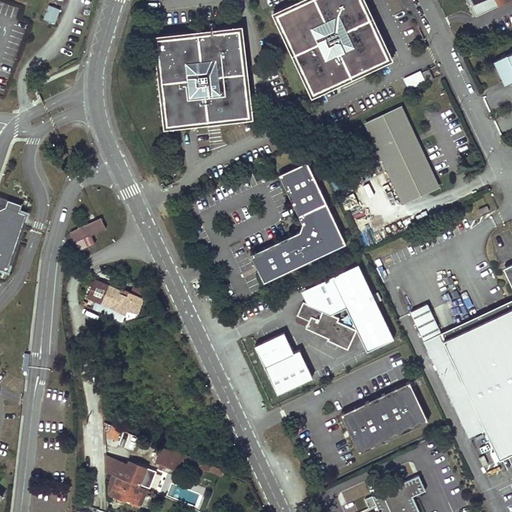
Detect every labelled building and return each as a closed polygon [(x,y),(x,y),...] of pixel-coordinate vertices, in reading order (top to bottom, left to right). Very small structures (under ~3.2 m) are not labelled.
[(364,0),(303,0),(272,15),(312,99),(392,61),(364,0)] [(511,0),(466,0),(470,7),(481,2),(485,12),(511,0)] [(481,2),(470,7),(475,17),(485,12),(481,2)] [(61,8),(49,5),(44,20),(56,23),(61,8)] [(162,131),(251,120),(241,27),(151,38),(162,131)] [(511,53),(494,62),(504,85),(511,82),(511,53)] [(426,84),(433,80),(428,70),(421,73),(426,84)] [(403,110),(366,127),(400,201),(437,184),(403,110)] [(307,163),(278,176),(301,225),(298,233),(250,255),(263,284),(346,245),(307,163)] [(23,204),(8,199),(7,202),(6,206),(13,209),(20,211),(23,204)] [(13,209),(6,206),(0,208),(0,268),(2,269),(1,271),(6,273),(23,226),(25,221),(28,214),(20,211),(13,209)] [(480,215),(489,211),(487,206),(478,210),(480,215)] [(100,219),(72,234),(81,251),(94,244),(89,236),(104,228),(100,219)] [(511,308),(442,341),(439,334),(425,305),(409,312),(466,438),(483,431),(496,461),(511,453),(511,264),(503,268),(511,289),(511,308)] [(314,296),(307,304),(303,302),(296,316),(307,322),(304,329),(328,339),(327,341),(347,350),(356,331),(338,322),(339,319),(330,315),(346,308),(366,352),(393,340),(358,265),(310,287),(314,296)] [(87,299),(97,304),(97,303),(101,305),(109,287),(95,281),(87,299)] [(109,287),(101,305),(97,303),(97,304),(94,310),(107,316),(108,316),(121,321),(124,315),(125,315),(127,311),(136,316),(143,301),(130,295),(128,298),(119,295),(120,293),(109,287)] [(302,291),(307,304),(314,296),(310,287),(302,291)] [(511,300),(439,334),(442,341),(511,308),(511,300)] [(253,347),(275,395),(310,379),(297,351),(291,354),(282,333),(253,347)] [(409,382),(340,414),(358,453),(428,421),(409,382)] [(117,441),(121,428),(110,424),(106,438),(117,441)] [(168,471),(175,454),(171,452),(170,454),(162,451),(156,466),(168,471)] [(175,454),(168,471),(172,473),(175,464),(173,464),(177,455),(175,454)] [(122,463),(105,455),(105,469),(117,474),(122,463)] [(481,457),(476,460),(480,468),(485,466),(481,457)] [(117,474),(152,491),(153,488),(150,487),(156,475),(130,462),(128,466),(122,463),(117,474)] [(138,487),(112,476),(109,482),(112,484),(112,495),(116,497),(118,498),(117,500),(118,501),(119,502),(122,502),(124,501),(126,500),(141,506),(147,492),(138,488),(138,487)] [(377,511),(418,511),(412,498),(426,492),(418,476),(371,498),(377,511)]
